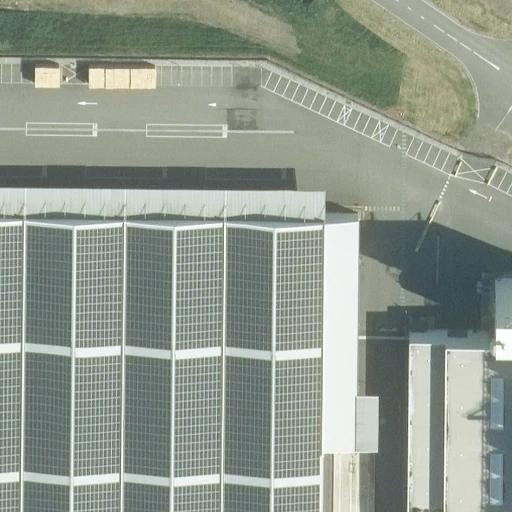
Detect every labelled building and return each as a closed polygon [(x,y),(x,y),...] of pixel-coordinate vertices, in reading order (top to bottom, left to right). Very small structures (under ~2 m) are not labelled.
[(19,511),(23,215),(0,214),(0,511),(19,511)] [(120,511),(124,215),(23,215),(19,511),(120,511)] [(221,511),(225,215),(124,215),(120,511),(221,511)] [(322,511),(326,216),(225,215),(221,511),(322,511)] [(511,511),(511,337),(407,337),(405,511),(511,511)]
